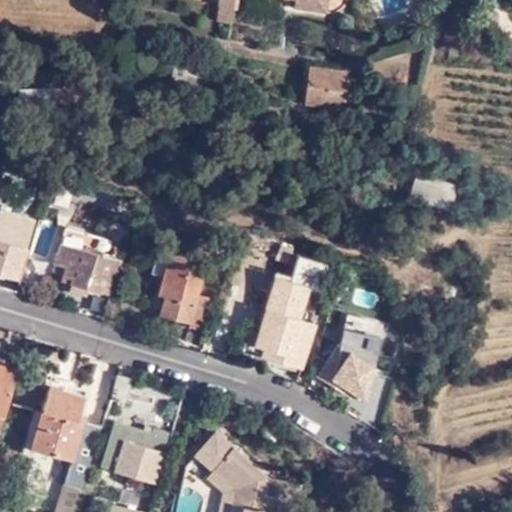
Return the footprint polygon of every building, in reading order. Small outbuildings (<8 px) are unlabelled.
[(301,12),(302,0),(216,0),(213,21),(213,22),(229,25),(230,13),(232,13),(234,0),(284,0),(296,2),(294,11),(301,12)] [(325,0),(302,0),(301,12),(323,16),(325,0)] [(341,111),(346,72),(308,66),(303,106),(330,110),(340,111),(341,111)] [(201,95),(204,80),(183,77),(180,92),(201,95)] [(252,133),(241,131),(239,149),(250,149),(252,133)] [(43,201),(45,191),(33,188),(31,197),(43,201)] [(0,274),(15,279),(32,223),(0,212),(0,274)] [(65,282),(78,233),(62,228),(49,272),(61,276),(60,281),(65,282)] [(84,234),(78,233),(65,282),(69,284),(85,289),(97,292),(97,286),(108,289),(117,259),(104,255),(80,247),(84,234)] [(108,242),(84,234),(80,247),(104,255),(108,242)] [(291,280),(318,288),(324,263),(297,255),(291,280)] [(153,257),(149,271),(161,274),(165,261),(153,257)] [(187,321),(188,317),(195,294),(202,272),(165,261),(161,274),(156,292),(162,294),(157,313),(187,321)] [(85,289),(69,284),(68,290),(84,295),(85,289)] [(97,286),(97,292),(106,295),(108,289),(97,286)] [(188,317),(203,321),(209,298),(195,294),(188,317)] [(273,299),(270,310),(274,311),(287,315),(289,304),(273,299)] [(274,311),(270,310),(263,308),(258,327),(269,330),(274,311)] [(287,315),(274,311),(269,330),(262,358),(299,368),(312,322),(287,315)] [(187,321),(185,329),(199,333),(203,321),(188,317),(187,321)] [(348,398),(370,363),(336,342),(316,376),(348,398)] [(14,369),(0,364),(0,373),(11,377),(14,369)] [(0,373),(0,414),(11,377),(0,373)] [(132,378),(116,374),(109,399),(125,404),(132,378)] [(70,459),(63,484),(83,489),(101,427),(83,421),(88,399),(50,387),(32,447),(70,459)] [(166,432),(152,428),(150,434),(113,422),(100,464),(151,481),(166,432)] [(232,488),(226,511),(275,511),(279,498),(260,493),(264,476),(213,433),(193,455),(210,470),(232,488)] [(216,511),(226,511),(232,488),(210,470),(204,478),(221,493),(216,511)] [(293,511),(299,484),(264,476),(260,493),(279,498),(275,511),(293,511)] [(63,484),(54,511),(76,511),(83,489),(63,484)]
